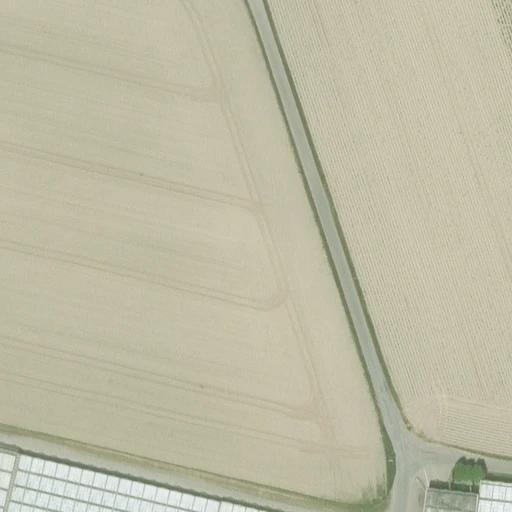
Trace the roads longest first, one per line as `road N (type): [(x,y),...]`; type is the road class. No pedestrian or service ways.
road 1 (track): [(401,461),(254,0)]
road 2 (track): [(288,511),(0,445)]
